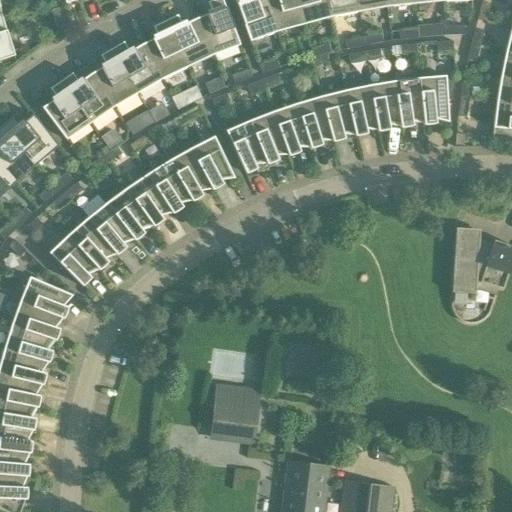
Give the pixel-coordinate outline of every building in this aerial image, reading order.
[(199,19),(197,19),(213,56),(240,46),(226,8),(222,0),(215,0),(209,3),(213,13),(199,18),(199,19)] [(278,33),(267,0),(235,0),(237,4),(250,43),(278,33)] [(267,0),(278,33),(305,25),(298,0),(267,0)] [(298,0),(305,25),(332,18),(327,0),(298,0)] [(360,13),(357,0),(327,0),(332,18),(360,13)] [(357,0),(360,13),(387,8),(386,0),(357,0)] [(386,0),(387,8),(415,5),(414,0),(386,0)] [(487,23),(491,5),(482,3),(478,20),(487,23)] [(213,56),(197,19),(196,20),(182,26),(178,16),(166,22),(188,68),(213,56)] [(3,20),(0,20),(0,61),(14,57),(3,20)] [(188,68),(166,22),(154,27),(158,37),(145,44),(144,45),(162,80),(188,68)] [(445,37),(466,36),(465,27),(444,28),(445,37)] [(401,41),(419,39),(418,30),(400,32),(401,41)] [(471,46),(480,48),(484,32),(475,30),(471,46)] [(382,34),(364,38),(366,47),(384,43),(382,34)] [(366,47),(364,38),(346,41),(347,50),(366,47)] [(438,52),(454,51),(454,42),(438,43),(438,52)] [(162,80),(144,45),(142,46),(142,45),(129,53),(124,43),(112,50),(138,94),(162,80)] [(329,45),(311,49),(314,58),(327,54),(331,53),(329,45)] [(402,56),(418,54),(417,45),(401,47),(402,56)] [(480,48),(471,46),(468,61),(476,63),(480,48)] [(138,94),(112,50),(101,56),(106,66),(94,73),(92,74),(114,108),(138,94)] [(364,53),(366,62),(382,59),(380,50),(364,53)] [(366,62),(364,53),(349,56),(350,65),(366,62)] [(314,58),(312,58),(314,67),(329,63),(327,54),(314,58)] [(511,55),(505,54),(500,78),(511,80),(511,55)] [(314,67),(312,58),(296,62),(298,71),(314,67)] [(262,74),(280,68),(277,60),(259,66),(262,74)] [(235,85),(252,78),(249,70),(232,76),(235,85)] [(72,74),(61,82),(91,124),(114,108),(92,74),(91,75),(79,83),(72,74)] [(263,81),(266,89),(281,84),(278,75),(263,81)] [(446,77),(420,79),(424,117),(425,117),(426,125),(426,127),(433,127),(438,125),(437,121),(449,124),(449,123),(446,77)] [(220,78),(204,85),(209,95),(224,88),(220,78)] [(511,80),(500,78),(496,103),(511,105),(511,80)] [(424,117),(420,79),(395,82),(400,120),(402,120),(403,128),(403,130),(410,129),(415,127),(414,123),(426,125),(425,117),(424,117)] [(266,89),(263,81),(248,86),(251,95),(266,89)] [(91,124),(61,82),(50,89),(57,98),(42,108),(67,141),(91,124)] [(395,82),(370,86),(377,124),(378,124),(380,132),(380,134),(387,132),(392,131),(391,126),(403,128),(402,120),(400,120),(395,82)] [(461,98),(470,99),(472,83),(463,82),(461,98)] [(377,124),(370,86),(346,91),(354,128),(355,129),(357,136),(358,138),(364,137),(369,135),(368,130),(380,132),(378,124),(377,124)] [(346,91),(321,97),(331,134),(332,134),(335,142),(335,144),(342,142),(346,140),(345,135),(357,136),(355,129),(354,128),(346,91)] [(215,109),(230,102),(227,94),(212,101),(215,109)] [(179,95),(172,98),(178,110),(185,107),(179,95)] [(321,97),(297,104),(309,141),(310,141),(312,148),(313,150),(320,148),(324,146),(323,141),(335,142),(332,134),(331,134),(321,97)] [(470,99),(461,98),(458,117),(467,119),(470,99)] [(511,105),(496,103),(492,142),(511,143),(511,105)] [(309,141),(297,104),(273,112),(286,148),(288,148),(290,156),(291,158),(298,155),(302,153),(300,148),(312,148),(310,141),(309,141)] [(147,110),(126,122),(133,135),(154,123),(147,110)] [(189,112),(175,119),(179,127),(194,119),(189,112)] [(286,148),(273,112),(250,121),(264,157),(265,157),(269,164),(269,166),(276,163),(280,160),(278,156),(290,156),(288,148),(286,148)] [(3,126),(36,166),(59,147),(34,115),(20,126),(13,118),(3,126)] [(179,127),(175,119),(161,127),(166,135),(179,127)] [(264,157),(250,121),(226,132),(245,174),(245,173),(247,173),(248,175),(254,172),(259,169),(257,165),(269,164),(265,157),(264,157)] [(0,167),(15,184),(36,166),(3,126),(0,128),(0,167)] [(110,146),(122,138),(114,128),(103,136),(110,146)] [(135,153),(148,145),(144,137),(130,145),(135,153)] [(214,137),(191,149),(209,183),(210,182),(214,190),(215,191),(221,188),(225,185),(223,181),(235,179),(234,179),(214,137)] [(104,156),(109,163),(122,154),(117,147),(104,156)] [(209,183),(191,149),(169,161),(188,194),(189,194),(194,201),(195,203),(201,199),(205,196),(202,192),(214,190),(210,182),(209,183)] [(109,163),(104,156),(91,165),(96,172),(109,163)] [(169,161),(148,174),(168,207),(169,206),(174,213),(175,215),(181,211),(185,207),(182,204),(194,201),(189,194),(188,194),(169,161)] [(0,198),(15,184),(0,167),(0,198)] [(52,185),(58,192),(73,180),(67,173),(52,185)] [(148,174),(127,188),(149,220),(150,219),(155,226),(156,228),(161,223),(165,220),(162,216),(174,213),(169,206),(168,207),(148,174)] [(78,183),(65,193),(71,200),(83,190),(78,183)] [(58,192),(52,185),(38,196),(44,203),(58,192)] [(149,220),(127,188),(107,203),(130,234),(131,233),(136,240),(137,241),(143,237),(146,233),(143,229),(155,226),(150,219),(149,220)] [(71,200),(65,193),(53,204),(59,210),(71,200)] [(107,203),(87,219),(111,248),(112,248),(118,254),(119,256),(124,251),(128,247),(125,244),(136,240),(131,233),(130,234),(107,203)] [(25,208),(12,221),(19,227),(32,214),(25,208)] [(31,235),(43,225),(37,218),(25,229),(31,235)] [(111,248),(87,219),(68,235),(93,264),(95,263),(100,269),(101,271),(107,266),(110,262),(107,259),(118,254),(112,248),(111,248)] [(19,227),(12,221),(0,233),(0,234),(5,240),(19,227)] [(476,294),(477,282),(503,290),(511,262),(511,246),(494,241),(493,244),(479,239),(480,230),(460,229),(462,225),(461,224),(459,229),(456,229),(452,292),(476,294)] [(93,264),(68,235),(49,253),(81,286),(82,286),(83,285),(85,287),(90,282),(92,277),(89,274),(100,269),(95,263),(93,264)] [(20,258),(26,251),(15,240),(9,247),(20,258)] [(69,307),(65,305),(73,296),(72,296),(30,277),(20,302),(55,315),(56,315),(64,317),(66,318),(68,312),(69,307)] [(20,302),(11,325),(47,338),(48,337),(56,339),(58,340),(60,333),(61,328),(56,327),(64,317),(56,315),(55,315),(20,302)] [(47,338),(11,325),(4,349),(40,360),(41,359),(49,361),(51,362),(52,355),(53,350),(49,349),(56,339),(48,337),(47,338)] [(4,349),(0,362),(0,374),(34,383),(35,382),(43,384),(44,384),(46,377),(46,372),(42,371),(49,361),(41,359),(40,360),(4,349)] [(337,370),(339,354),(310,350),(308,367),(337,370)] [(0,374),(0,399),(29,406),(29,405),(37,406),(39,407),(41,400),(41,395),(36,394),(43,384),(35,382),(34,383),(0,374)] [(261,398),(215,393),(210,436),(256,441),(261,398)] [(29,406),(0,399),(0,424),(24,429),(25,428),(33,429),(35,429),(36,422),(36,417),(31,417),(37,406),(29,405),(29,406)] [(0,424),(0,449),(21,452),(22,451),(30,452),(32,452),(32,445),(32,440),(28,440),(33,429),(25,428),(24,429),(0,424)] [(0,449),(0,473),(19,476),(19,474),(27,475),(29,475),(30,468),(29,463),(25,463),(30,452),(22,451),(21,452),(0,449)] [(322,511),(328,468),(287,463),(281,511),(322,511)] [(234,488),(257,489),(259,469),(235,468),(234,488)] [(19,476),(0,473),(0,509),(6,511),(20,511),(26,498),(28,499),(28,491),(27,486),(23,486),(27,475),(19,474),(19,476)] [(344,483),(340,511),(390,511),(393,489),(344,483)]
